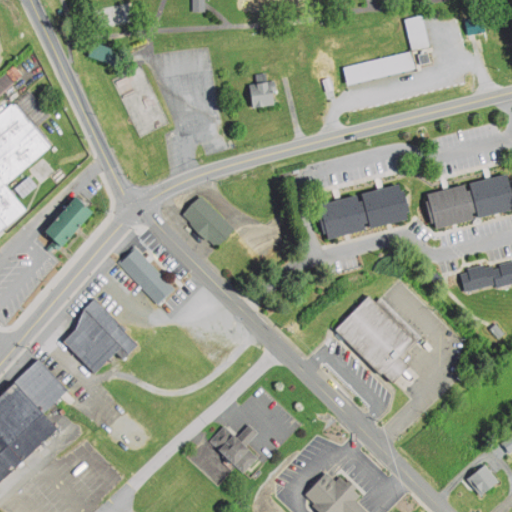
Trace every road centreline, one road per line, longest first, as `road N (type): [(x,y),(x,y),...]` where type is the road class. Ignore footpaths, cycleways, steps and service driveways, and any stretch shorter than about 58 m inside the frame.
road 1 (secondary): [(511,92),(250,156),(172,185),(124,221),(0,361)]
road 2 (residential): [(140,206),(447,511)]
road 3 (residential): [(140,206),(118,181),(30,0)]
